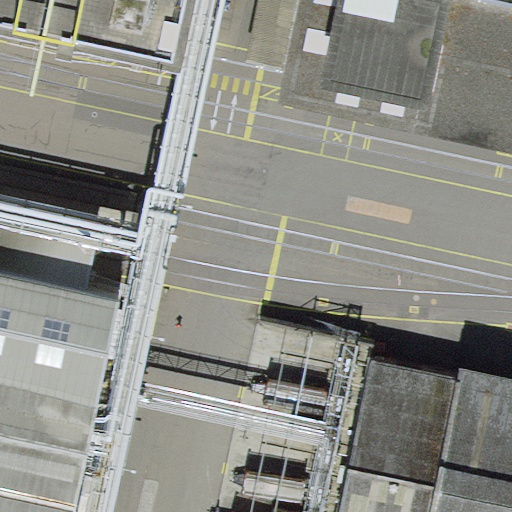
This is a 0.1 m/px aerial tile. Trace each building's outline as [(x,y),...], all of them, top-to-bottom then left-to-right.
[(212,0),(43,0),(206,33),(212,0)] [(511,0),(333,0),(319,69),(511,109),(511,0)] [(141,246),(0,218),(0,266),(132,293),(141,246)] [(0,266),(0,379),(111,403),(132,293),(0,266)] [(511,511),(511,377),(377,348),(341,511),(511,511)] [(0,379),(0,488),(88,507),(111,403),(0,379)] [(0,488),(0,511),(85,511),(87,507),(0,488)]
